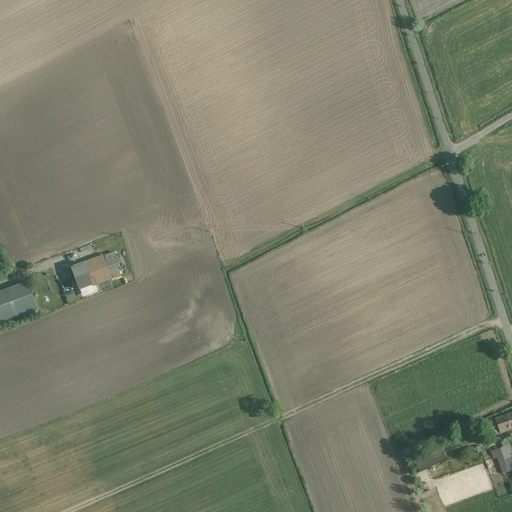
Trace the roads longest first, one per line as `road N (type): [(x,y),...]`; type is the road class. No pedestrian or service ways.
road 1 (track): [(66,511),(503,316)]
road 2 (unclassified): [(511,340),(449,153)]
road 3 (unclassified): [(449,153),(400,0)]
